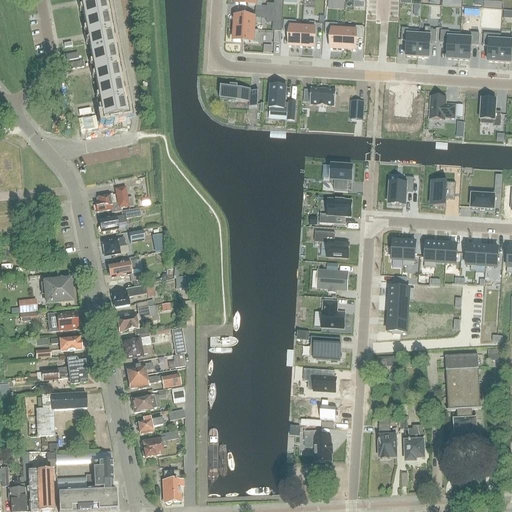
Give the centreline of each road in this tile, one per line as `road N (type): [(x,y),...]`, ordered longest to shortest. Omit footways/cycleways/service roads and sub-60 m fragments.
road 1 (residential): [(135,511),(72,193),(50,154)]
road 2 (residential): [(216,0),(212,65),(511,86)]
road 3 (residential): [(350,497),(369,220)]
road 4 (unclassified): [(50,154),(128,140),(132,131),(113,0)]
road 5 (residential): [(369,220),(511,229)]
road 6 (unclassified): [(10,105),(41,77),(46,60),(34,0)]
